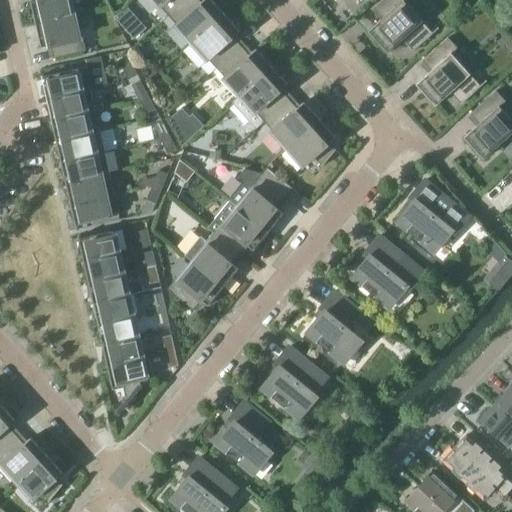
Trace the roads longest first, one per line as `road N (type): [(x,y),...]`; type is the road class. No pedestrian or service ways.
road 1 (residential): [(127,473),(402,134),(279,0)]
road 2 (residential): [(127,473),(0,343)]
road 3 (unclassified): [(418,434),(511,331)]
